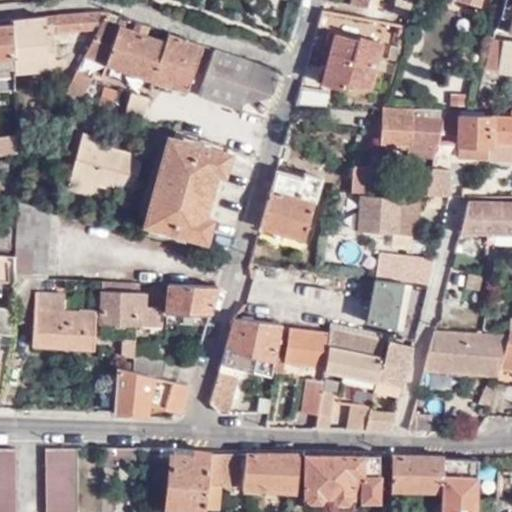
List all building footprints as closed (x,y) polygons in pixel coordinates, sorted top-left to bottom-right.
[(368,0),(366,8),(374,10),(376,0),(368,0)] [(395,0),(392,13),(407,16),(412,0),(395,0)] [(511,3),(511,0),(502,0),(494,31),(510,33),(511,23),(511,14),(508,14),(510,3),(511,3)] [(89,42),(100,12),(96,12),(42,15),(8,17),(9,24),(11,68),(11,73),(53,69),(51,46),(89,42)] [(159,82),(184,90),(197,42),(163,30),(160,41),(139,33),(143,24),(109,12),(87,58),(159,82)] [(0,68),(11,68),(9,24),(0,24),(0,68)] [(358,43),(335,37),(321,85),(342,92),(344,84),(367,89),(380,43),(359,39),(358,43)] [(503,40),(492,39),(490,46),(502,48),(503,40)] [(511,72),(511,41),(503,40),(502,48),(490,46),(484,68),(498,71),(496,84),(509,86),(510,72),(511,72)] [(195,94),(240,109),(241,108),(254,62),(210,47),(195,94)] [(241,108),(270,98),(278,70),(254,62),(241,108)] [(24,152),(34,150),(42,149),(64,104),(70,94),(80,72),(63,63),(50,88),(57,92),(35,143),(23,145),(24,152)] [(96,77),(80,72),(70,94),(84,99),(85,99),(96,77)] [(325,92),(299,85),(299,88),(294,104),(322,105),(325,92)] [(103,105),(115,109),(121,91),(110,87),(103,105)] [(70,94),(64,104),(78,109),(84,99),(70,94)] [(130,115),(147,120),(153,99),(136,94),(130,115)] [(476,97),(474,107),(484,110),(487,99),(476,97)] [(436,144),(438,136),(445,111),(383,108),(380,142),(403,143),(402,157),(432,158),(436,144)] [(457,145),(457,157),(488,158),(488,161),(489,161),(490,157),(491,118),(492,116),(492,112),(472,112),(445,111),(439,134),(458,134),(457,145)] [(491,118),(490,157),(489,161),(511,161),(511,112),(492,112),(492,116),(491,118)] [(81,140),(100,145),(102,137),(83,132),(81,140)] [(17,145),(16,134),(0,136),(0,155),(18,153),(17,145)] [(438,136),(436,144),(457,145),(458,134),(439,134),(438,136)] [(189,142),(166,135),(143,222),(176,231),(175,237),(182,238),(184,233),(204,239),(209,218),(202,216),(212,174),(221,176),(228,152),(199,144),(201,140),(190,136),(189,142)] [(99,185),(132,194),(142,156),(100,145),(81,140),(72,178),(99,185)] [(347,190),(363,192),(366,165),(351,162),(347,190)] [(446,196),(448,169),(430,168),(422,195),(446,196)] [(302,177),(275,170),(263,210),(258,226),(303,239),(321,179),(303,173),(302,177)] [(96,196),(99,185),(72,178),(69,189),(96,196)] [(415,200),(358,196),(355,231),(411,236),(415,200)] [(465,229),(511,230),(511,198),(467,199),(466,203),(459,232),(465,232),(465,229)] [(9,254),(14,276),(29,276),(46,277),(49,210),(19,202),(14,228),(10,247),(9,254)] [(0,227),(0,246),(10,247),(14,228),(0,227)] [(263,242),(254,239),(247,263),(257,264),(263,242)] [(0,246),(0,252),(9,254),(10,247),(0,246)] [(425,285),(432,261),(377,254),(373,278),(425,285)] [(494,263),(490,281),(498,281),(502,264),(494,263)] [(442,295),(478,304),(482,282),(448,273),(442,295)] [(14,276),(14,308),(13,319),(28,319),(29,276),(14,276)] [(424,293),(425,285),(373,278),(365,320),(393,325),(391,337),(412,341),(424,293)] [(101,320),(134,321),(136,303),(140,303),(140,292),(123,291),(124,280),(101,279),(101,320)] [(166,309),(208,311),(216,285),(168,282),(166,309)] [(64,295),(35,295),(33,344),(94,347),(95,307),(78,307),(78,309),(64,308),(64,295)] [(136,303),(134,321),(142,321),(144,325),(159,325),(160,304),(140,303),(136,303)] [(0,306),(0,330),(13,332),(13,319),(14,308),(0,306)] [(278,321),(232,316),(208,401),(218,412),(227,412),(239,366),(250,369),(255,355),(271,359),(278,321)] [(331,323),(329,327),(329,332),(323,366),(322,370),(376,381),(377,378),(387,340),(388,336),(331,323)] [(329,332),(279,326),(274,359),(323,366),(329,332)] [(0,343),(13,345),(13,332),(0,330),(0,343)] [(119,356),(131,357),(131,353),(132,347),(133,339),(133,335),(121,334),(119,356)] [(432,334),(424,367),(499,371),(501,364),(506,339),(482,335),(432,334)] [(511,334),(507,334),(506,339),(501,364),(511,366),(511,334)] [(411,346),(387,340),(377,378),(402,383),(408,358),(411,346)] [(131,357),(129,370),(155,376),(160,377),(163,359),(131,353),(131,357)] [(255,355),(250,369),(267,374),(271,359),(255,355)] [(114,366),(113,412),(147,413),(147,403),(168,407),(167,409),(180,413),(187,387),(154,379),(155,376),(129,370),(114,366)] [(299,411),(315,414),(317,403),(320,389),(321,379),(304,378),(299,411)] [(377,378),(376,381),(374,391),(399,396),(402,383),(377,378)] [(315,414),(314,428),(318,428),(322,428),(324,414),(327,414),(331,391),(320,389),(317,403),(315,414)] [(257,399),(254,412),(266,413),(268,400),(257,399)] [(349,402),(343,428),(364,428),(370,405),(349,402)] [(370,405),(364,428),(371,428),(392,428),(397,405),(391,405),(391,408),(370,405)] [(324,414),(322,428),(327,428),(330,415),(327,414),(324,414)] [(440,414),(411,414),(407,429),(437,429),(440,414)] [(160,444),(158,444),(160,511),(200,511),(200,508),(205,449),(202,449),(160,444)] [(138,445),(102,446),(102,456),(132,456),(132,451),(137,451),(138,445)] [(73,511),(72,446),(41,447),(42,511),(73,511)] [(0,511),(11,511),(9,448),(0,448),(0,511)] [(234,449),(205,449),(200,508),(214,509),(215,483),(232,483),(234,449)] [(250,449),(241,450),(239,485),(294,488),(295,450),(250,449)] [(361,455),(303,452),(304,492),(353,493),(353,491),(361,491),(361,500),(381,501),(380,474),(377,473),(378,452),(361,452),(361,455)] [(441,491),(440,511),(496,511),(497,499),(476,498),(478,458),(442,457),(442,455),(392,453),(391,489),(441,491)] [(384,504),(381,504),(364,503),(360,509),(359,511),(368,511),(369,511),(385,510),(384,504)]
